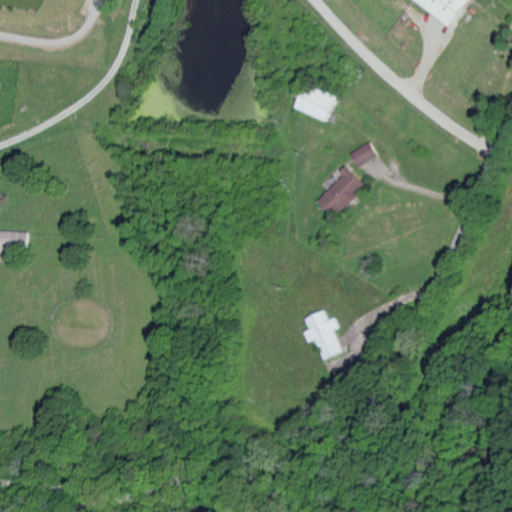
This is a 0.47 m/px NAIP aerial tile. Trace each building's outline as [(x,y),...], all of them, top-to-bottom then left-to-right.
[(416,0),(454,28),(474,0),(416,0)] [(298,108),(329,123),(340,99),(310,85),(298,108)] [(380,159),(372,144),(353,153),(360,169),(380,159)] [(321,202),(340,220),(370,188),(351,170),(321,202)] [(346,354),(337,332),(342,330),(337,319),(331,322),(327,312),(308,320),(313,331),(307,334),(312,344),(319,341),(328,362),(346,354)]
